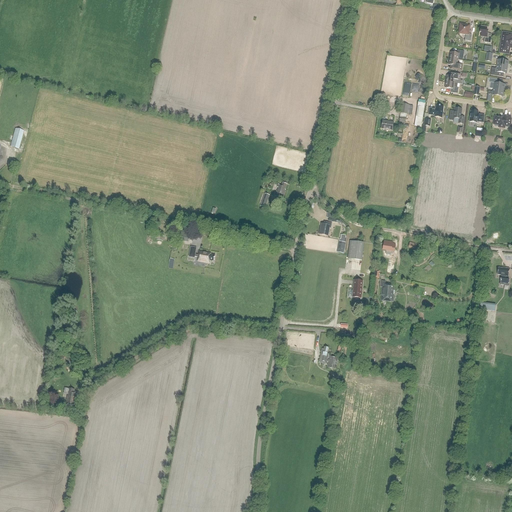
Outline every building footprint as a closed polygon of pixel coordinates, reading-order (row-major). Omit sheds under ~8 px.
[(464,40),(470,41),(471,34),(468,34),(470,26),(463,25),(464,24),(460,24),(459,27),(460,27),(459,34),(465,35),(464,40)] [(483,42),(490,43),(491,36),(487,36),(488,31),(486,31),(487,27),(480,26),(480,33),(481,33),(480,37),(484,37),(483,42)] [(503,33),(499,53),(508,54),(509,48),(511,48),(511,43),(511,38),(511,34),(503,33)] [(462,61),(463,57),(464,51),(457,50),(456,54),(450,53),(449,59),(458,60),(462,61)] [(450,69),(454,69),(461,71),(462,64),(457,64),(458,60),(449,59),(448,65),(450,65),(450,69)] [(506,74),(507,68),(497,66),(496,69),(492,68),(490,75),(497,76),(498,72),(506,74)] [(457,84),(458,80),(459,80),(460,74),(449,72),(448,76),(446,76),(445,82),(457,84)] [(493,89),(504,91),(505,85),(496,83),(497,79),(489,78),(488,82),(490,83),(489,89),(493,89)] [(457,84),(445,82),(445,88),(451,89),(450,93),(457,94),(458,88),(457,87),(457,84)] [(411,83),(410,97),(418,98),(419,83),(411,83)] [(406,114),(407,114),(409,105),(402,104),(399,121),(405,122),(406,114)] [(434,117),(441,118),(443,107),(436,106),(435,109),(429,108),(428,115),(434,116),(434,117)] [(414,126),(421,128),(424,108),(417,107),(414,126)] [(455,108),(454,112),(450,111),(449,120),(454,121),(454,118),(459,119),(458,123),(463,124),(464,117),(461,117),(462,109),(455,108)] [(477,122),(483,123),(484,115),(478,115),(478,112),(471,111),(469,122),(476,123),(477,122)] [(498,128),(504,128),(504,126),(510,127),(511,119),(510,119),(510,117),(504,116),(503,118),(495,117),(494,124),(499,125),(498,128)] [(392,131),(393,122),(382,121),(381,129),(392,131)] [(24,131),(15,128),(10,146),(19,149),(24,131)] [(277,187),(278,188),(277,192),(276,191),(274,196),(282,199),(285,190),(284,190),(286,184),(282,183),(281,186),(278,184),(277,187)] [(269,195),(265,194),(260,206),(264,207),(269,195)] [(328,236),(329,229),(331,229),(332,224),(324,222),(324,224),(321,224),(319,234),(328,236)] [(149,237),(162,240),(163,234),(150,231),(149,237)] [(339,241),(337,252),(343,253),(345,243),(339,241)] [(364,243),(350,241),(348,259),(362,260),(364,243)] [(384,244),(383,250),(394,252),(395,247),(395,246),(394,245),(393,244),(392,244),(393,243),(386,242),(385,242),(384,243),(384,244)] [(420,251),(422,245),(409,242),(408,248),(420,251)] [(214,262),(215,255),(214,255),(210,255),(211,254),(199,252),(199,255),(195,254),(196,248),(191,247),(189,257),(194,258),(194,257),(198,257),(197,261),(209,264),(209,261),(213,261),(213,262),(214,262)] [(506,277),(508,277),(509,269),(504,269),(498,268),(497,275),(501,276),(501,279),(500,279),(500,283),(501,284),(501,285),(507,286),(507,285),(509,285),(509,280),(505,280),(506,277)] [(380,271),(375,270),(372,296),(375,297),(377,281),(379,279),(380,271)] [(362,281),(354,280),(352,298),(355,298),(355,299),(357,299),(359,298),(361,298),(362,281)] [(380,301),(393,302),(395,285),(385,284),(385,281),(380,281),(379,287),(382,287),(380,301)] [(495,311),(496,305),(480,302),(479,309),(495,311)] [(336,369),(338,357),(329,356),(329,360),(327,360),(329,353),(327,353),(328,348),(324,347),(324,349),(322,349),(319,363),(327,364),(327,362),(328,362),(327,368),(336,369)] [(73,406),(76,393),(74,392),(74,390),(69,389),(64,388),(63,394),(67,394),(65,405),(73,406)]
